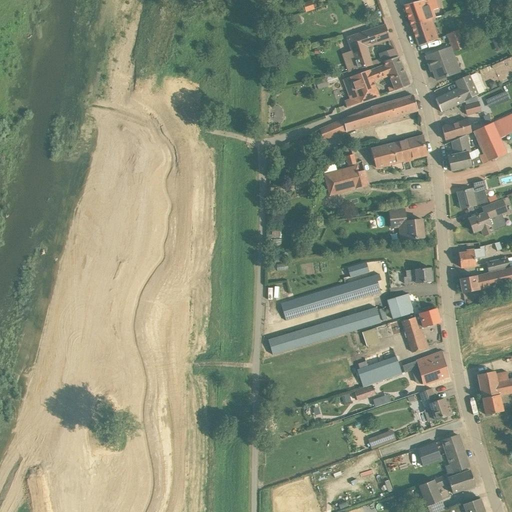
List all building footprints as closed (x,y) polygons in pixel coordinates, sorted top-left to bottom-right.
[(306,11),(315,8),(312,0),(303,3),(306,11)] [(404,5),(412,26),(427,20),(431,19),(434,18),(435,17),(429,0),(422,0),(418,1),(404,5)] [(498,2),(490,4),(494,15),(502,13),(501,12),(498,2)] [(290,20),(292,27),(302,24),(300,17),(290,20)] [(427,20),(412,26),(419,46),(434,40),(427,20)] [(385,26),(347,39),(357,68),(371,65),(365,47),(389,39),(385,26)] [(444,34),(449,47),(450,51),(454,49),(462,46),(456,29),(444,34)] [(461,70),(454,49),(450,51),(449,47),(426,56),(431,68),(433,67),(437,80),(461,70)] [(379,54),(383,64),(398,59),(393,48),(379,54)] [(511,57),(491,66),(493,69),(505,64),(511,60),(511,57)] [(394,91),(408,86),(398,59),(383,64),(344,80),(351,98),(344,100),(348,108),(378,96),(375,89),(377,88),(375,83),(389,77),(394,91)] [(457,89),(434,99),(440,113),(464,102),(464,101),(479,94),(470,75),(454,82),(457,89)] [(485,99),(489,108),(509,100),(505,91),(485,99)] [(413,96),(370,108),(342,120),(319,130),(324,141),(345,132),(417,111),(413,96)] [(465,115),(480,110),(478,101),(462,105),(465,115)] [(481,154),(476,155),(481,165),(506,153),(499,138),(511,132),(511,114),(492,123),(471,133),(481,154)] [(444,140),(450,139),(462,135),(471,132),(467,120),(441,128),(444,140)] [(450,139),(454,156),(447,157),(450,172),(470,167),(462,135),(450,139)] [(425,155),(426,155),(426,154),(423,137),(421,137),(422,137),(370,151),(375,168),(425,155)] [(355,163),(353,155),(345,158),(348,165),(355,163)] [(356,167),(324,175),(329,196),(354,189),(350,174),(358,172),(356,167)] [(350,174),(354,189),(368,185),(364,171),(358,172),(350,174)] [(473,193),(485,190),(483,181),(472,183),(474,188),(456,193),(461,209),(476,205),(473,193)] [(488,198),(490,205),(499,201),(496,195),(488,198)] [(489,220),(508,213),(503,200),(499,201),(490,205),(482,208),(484,214),(469,220),(474,232),(482,229),(484,236),(493,233),(491,226),(489,220)] [(400,241),(424,238),(422,220),(405,222),(404,210),(388,212),(390,228),(398,227),(400,241)] [(376,217),(378,227),(385,226),(384,216),(376,217)] [(316,220),(317,228),(330,226),(329,218),(316,220)] [(272,238),(281,238),(281,229),(272,229),(272,238)] [(476,266),(475,259),(474,250),(466,251),(466,253),(459,254),(461,268),(476,266)] [(507,257),(487,262),(489,273),(510,268),(507,257)] [(347,268),(348,271),(350,278),(358,275),(369,272),(366,263),(347,268)] [(478,290),(507,283),(507,282),(511,281),(511,267),(510,268),(489,273),(475,276),(460,279),(463,294),(478,290)] [(406,271),(407,277),(404,278),(405,284),(416,283),(416,284),(432,282),(430,268),(414,270),(406,271)] [(381,280),(379,275),(281,304),(286,321),(380,292),(377,281),(381,280)] [(408,294),(387,300),(392,319),(414,313),(408,294)] [(271,355),(380,324),(376,308),(267,339),(271,355)] [(384,308),(377,309),(380,321),(386,320),(384,308)] [(440,323),(436,309),(422,313),(422,312),(404,318),(405,320),(402,322),(412,353),(427,348),(425,341),(422,341),(418,329),(440,323)] [(366,346),(379,342),(375,328),(361,332),(366,346)] [(401,374),(393,349),(364,359),(365,362),(358,365),(360,371),(357,371),(363,387),(401,374)] [(416,361),(422,385),(448,376),(442,352),(416,361)] [(503,411),(500,396),(511,393),(511,378),(508,380),(506,372),(496,374),(494,371),(477,375),(485,415),(503,411)] [(375,395),(374,390),(372,386),(354,392),(357,401),(375,395)] [(388,395),(373,400),(375,407),(391,402),(388,395)] [(421,399),(429,422),(451,415),(447,403),(445,403),(444,399),(436,402),(433,395),(421,399)] [(372,450),(395,441),(392,432),(368,440),(372,450)] [(458,436),(441,441),(452,473),(469,467),(458,436)] [(439,455),(435,443),(422,447),(426,459),(439,455)] [(470,471),(447,478),(453,494),(475,486),(470,471)] [(426,506),(442,500),(434,480),(418,486),(426,506)] [(483,511),(484,511),(480,498),(442,511),(483,511)]
